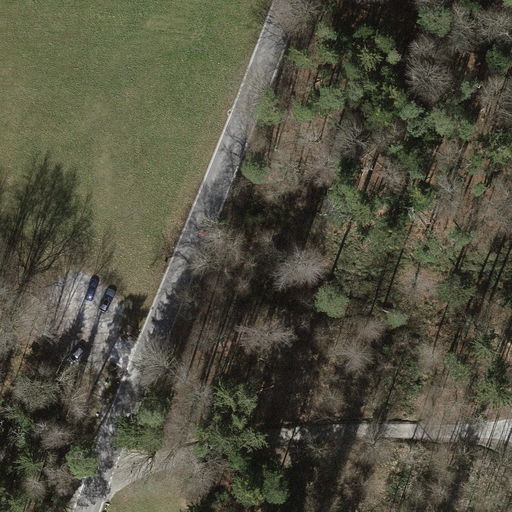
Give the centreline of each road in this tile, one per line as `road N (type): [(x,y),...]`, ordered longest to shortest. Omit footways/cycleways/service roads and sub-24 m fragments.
road 1 (unclassified): [(290,0),(87,511)]
road 2 (track): [(511,428),(207,444),(96,483),(74,511)]
